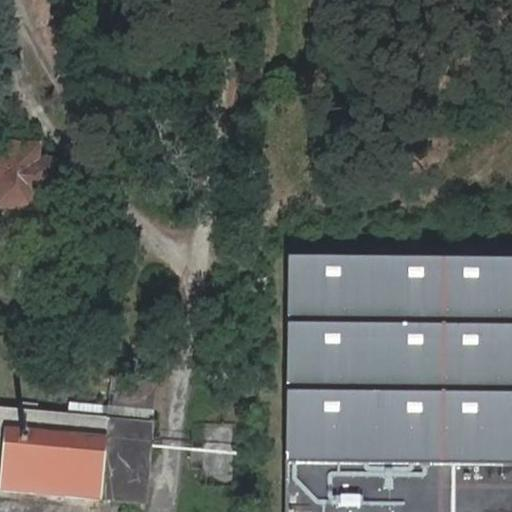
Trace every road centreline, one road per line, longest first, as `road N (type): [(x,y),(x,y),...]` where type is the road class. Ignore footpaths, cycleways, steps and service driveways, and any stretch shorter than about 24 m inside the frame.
road 1 (track): [(181,387),(207,0)]
road 2 (unknown): [(5,0),(47,115),(66,141),(120,204),(190,251)]
